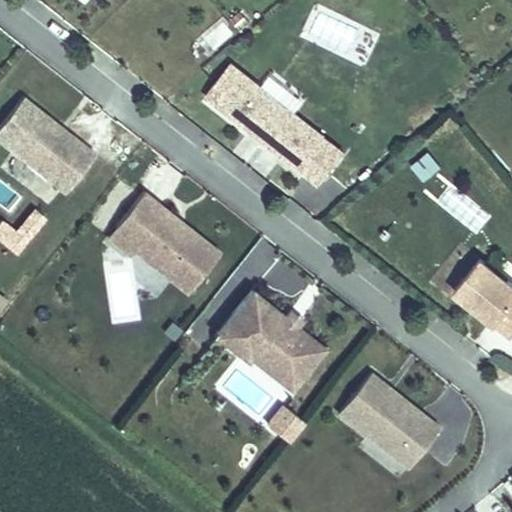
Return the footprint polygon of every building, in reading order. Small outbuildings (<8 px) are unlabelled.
[(213,55),(235,36),(220,20),(199,40),(213,55)] [(336,154),(223,65),(199,95),(311,185),(336,154)] [(272,75),(263,84),(293,112),(302,104),(272,75)] [(42,120),(16,99),(0,118),(0,147),(58,194),(87,156),(70,142),(67,145),(39,123),(42,120)] [(410,166),(424,183),(442,168),(428,151),(410,166)] [(158,210),(137,194),(110,230),(133,248),(129,252),(161,276),(164,272),(186,290),(214,254),(181,230),(175,237),(168,231),(168,226),(155,215),(158,210)] [(158,210),(155,215),(168,226),(168,231),(175,237),(181,230),(158,210)] [(133,248),(110,230),(103,239),(125,257),(129,252),(133,248)] [(511,291),(477,264),(452,295),(508,340),(511,334),(511,291)] [(164,272),(161,276),(183,294),(186,290),(164,272)] [(281,320),(249,296),(214,339),(238,358),(240,356),(250,343),(298,381),(321,352),(292,329),(281,320)] [(287,313),(281,320),(292,329),(298,322),(287,313)] [(298,381),(250,343),(240,356),(288,393),(298,381)] [(384,391),(366,376),(334,417),(390,461),(402,446),(416,456),(435,431),(421,421),(419,424),(382,394),(384,391)] [(282,405),(263,428),(287,446),(305,423),(282,405)] [(416,456),(402,446),(390,461),(404,471),(416,456)]
